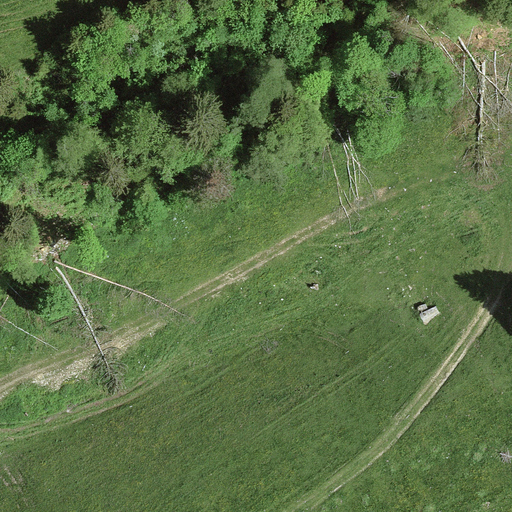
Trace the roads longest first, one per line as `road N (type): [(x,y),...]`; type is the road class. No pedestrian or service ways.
road 1 (track): [(0,389),(99,347),(377,197),(511,152)]
road 2 (track): [(511,271),(434,393),(302,511)]
